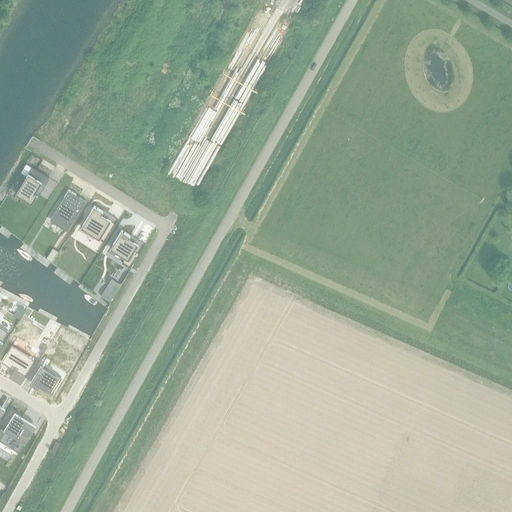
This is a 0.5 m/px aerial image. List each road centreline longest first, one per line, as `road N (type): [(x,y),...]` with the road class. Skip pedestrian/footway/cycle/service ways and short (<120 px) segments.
road 1 (unclassified): [(63,511),(214,258),(353,0)]
road 2 (residential): [(55,418),(164,225)]
road 3 (residential): [(35,146),(164,225)]
